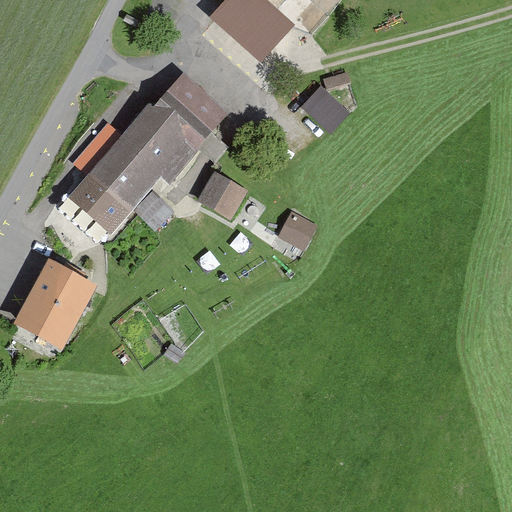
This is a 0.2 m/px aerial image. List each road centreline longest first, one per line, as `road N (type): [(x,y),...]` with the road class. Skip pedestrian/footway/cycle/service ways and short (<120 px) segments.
road 1 (track): [(511,14),(263,86),(183,56),(133,74),(91,53)]
road 2 (unclassified): [(0,220),(116,0)]
